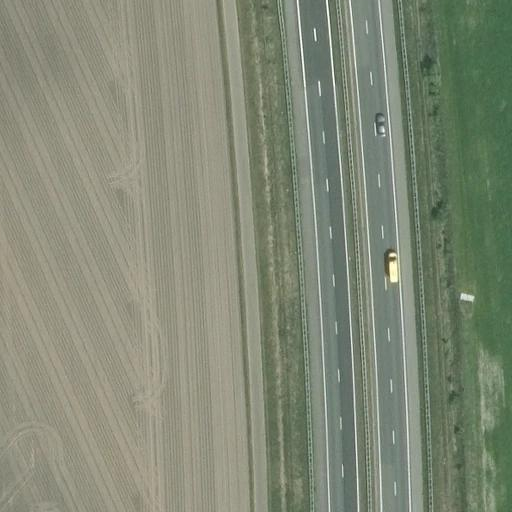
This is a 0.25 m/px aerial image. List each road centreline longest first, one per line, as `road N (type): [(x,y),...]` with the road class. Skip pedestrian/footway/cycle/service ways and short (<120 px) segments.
road 1 (motorway): [(308,0),(335,306),(338,511)]
road 2 (motorway): [(390,511),(388,305),(364,0)]
road 3 (unclassified): [(260,511),(229,0)]
